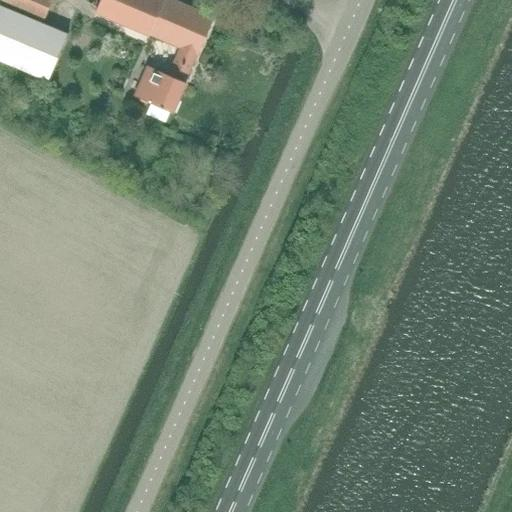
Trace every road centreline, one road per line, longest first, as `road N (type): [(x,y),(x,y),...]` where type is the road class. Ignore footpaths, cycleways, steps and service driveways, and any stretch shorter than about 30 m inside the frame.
road 1 (primary): [(230,511),(455,0)]
road 2 (unclassified): [(137,511),(360,0)]
